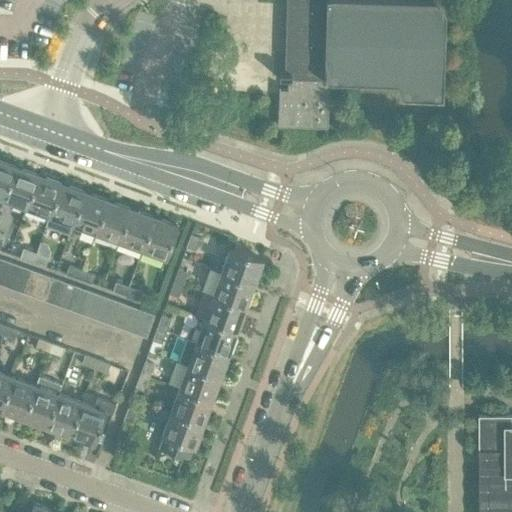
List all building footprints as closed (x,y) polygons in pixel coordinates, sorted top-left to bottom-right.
[(285,0),(284,54),(284,71),(279,71),(279,77),(329,78),(396,80),(401,94),(442,95),(445,9),(436,0),(285,0)] [(277,125),(315,126),(327,126),(329,78),(279,77),(279,79),(287,80),(287,88),(280,88),(280,85),(279,85),(277,125)] [(0,197),(2,198),(13,166),(0,160),(0,197)] [(25,206),(37,174),(13,166),(2,198),(25,206)] [(49,215),(60,182),(37,174),(25,206),(49,215)] [(68,233),(72,223),(83,191),(60,182),(49,215),(45,225),(68,233)] [(95,232),(107,199),(83,191),(72,223),(95,232)] [(118,240),(130,207),(107,199),(95,232),(118,240)] [(142,248),(153,216),(130,207),(118,240),(142,248)] [(153,216),(142,248),(165,257),(177,224),(153,216)] [(189,233),(184,246),(194,249),(199,236),(189,233)] [(32,261),(36,251),(22,246),(19,256),(32,261)] [(220,271),(253,282),(261,259),(229,247),(220,271)] [(36,251),(32,261),(45,265),(48,255),(36,251)] [(0,284),(10,288),(18,265),(6,261),(0,278),(0,284)] [(78,278),(82,269),(69,264),(65,273),(78,278)] [(21,292),(29,269),(18,265),(10,288),(21,292)] [(173,280),(182,283),(187,271),(178,267),(173,280)] [(32,296),(40,274),(29,269),(21,292),(32,296)] [(82,269),(78,278),(91,283),(94,274),(82,269)] [(244,306),(253,282),(220,271),(212,294),(244,306)] [(43,300),(52,278),(40,274),(32,296),(43,300)] [(55,304),(63,282),(52,278),(43,300),(55,304)] [(125,295),(129,285),(115,280),(112,290),(125,295)] [(177,296),(182,283),(173,280),(168,293),(177,296)] [(66,308),(74,286),(63,282),(55,304),(66,308)] [(129,285),(125,295),(138,299),(141,289),(129,285)] [(77,313),(85,290),(74,286),(66,308),(77,313)] [(89,317),(97,294),(85,290),(77,313),(89,317)] [(100,321),(108,298),(97,294),(89,317),(100,321)] [(236,329),(244,306),(212,294),(203,317),(236,329)] [(111,325),(119,302),(108,298),(100,321),(111,325)] [(122,329),(131,307),(119,302),(111,325),(122,329)] [(134,333),(142,311),(131,307),(122,329),(134,333)] [(142,311),(134,333),(145,337),(153,315),(142,311)] [(156,326),(165,330),(170,318),(160,314),(156,326)] [(236,329),(203,317),(198,315),(194,326),(199,328),(195,340),(227,352),(236,329)] [(3,325),(0,332),(0,333),(12,338),(16,329),(3,325)] [(161,343),(165,330),(156,326),(151,339),(161,343)] [(46,350),(50,342),(37,337),(34,346),(46,350)] [(177,360),(186,364),(219,375),(227,352),(195,340),(186,337),(177,360)] [(50,342),(46,350),(59,355),(62,346),(50,342)] [(93,368),(96,359),(83,354),(79,363),(93,368)] [(96,359),(93,368),(105,372),(108,363),(96,359)] [(139,373),(149,376),(153,364),(143,360),(139,373)] [(210,399),(219,375),(186,364),(178,387),(210,399)] [(0,372),(0,405),(11,376),(0,372)] [(144,389),(149,376),(139,373),(134,385),(144,389)] [(34,385),(22,418),(45,426),(57,393),(61,383),(38,375),(34,385)] [(11,376),(0,405),(0,409),(22,418),(34,385),(11,376)] [(202,422),(210,399),(178,387),(169,410),(202,422)] [(57,393),(45,426),(69,435),(81,402),(57,393)] [(81,402),(69,435),(92,443),(104,410),(111,413),(115,402),(97,395),(93,406),(81,402)] [(202,422),(169,410),(159,406),(155,418),(165,422),(161,434),(162,435),(158,446),(187,456),(191,445),(193,446),(202,422)] [(127,407),(122,420),(132,423),(136,410),(127,407)] [(511,511),(511,423),(510,423),(510,415),(477,415),(477,457),(485,457),(485,511),(511,511)] [(55,511),(56,511),(32,503),(30,508),(17,503),(13,511),(55,511)]
